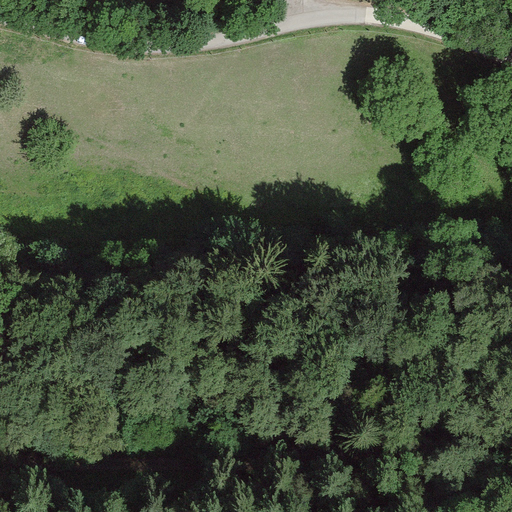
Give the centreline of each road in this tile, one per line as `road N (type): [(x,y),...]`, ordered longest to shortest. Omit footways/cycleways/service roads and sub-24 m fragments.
road 1 (residential): [(511,57),(380,16),(332,12),(134,48),(0,15)]
road 2 (track): [(511,435),(299,457),(0,459)]
